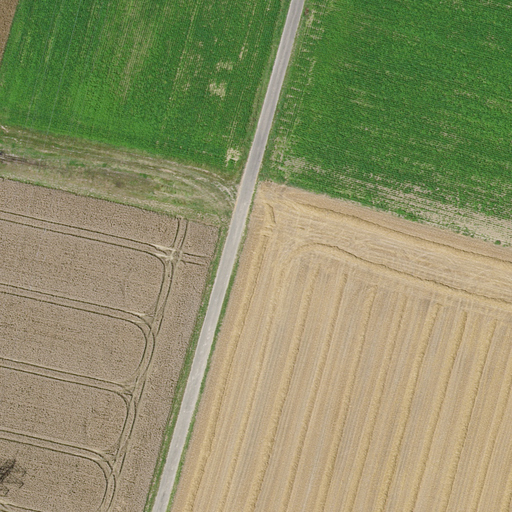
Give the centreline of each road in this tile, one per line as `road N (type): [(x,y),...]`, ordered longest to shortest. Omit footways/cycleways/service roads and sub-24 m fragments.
road 1 (track): [(310,0),(163,511)]
road 2 (track): [(0,130),(260,188)]
